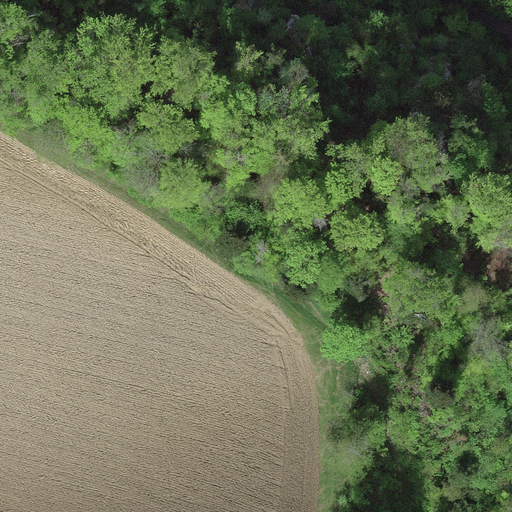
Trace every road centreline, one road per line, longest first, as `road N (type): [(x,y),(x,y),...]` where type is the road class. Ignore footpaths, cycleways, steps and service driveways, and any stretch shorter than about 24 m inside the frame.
road 1 (track): [(321,315),(0,97)]
road 2 (track): [(422,511),(321,315)]
road 3 (track): [(321,315),(353,447),(348,511)]
